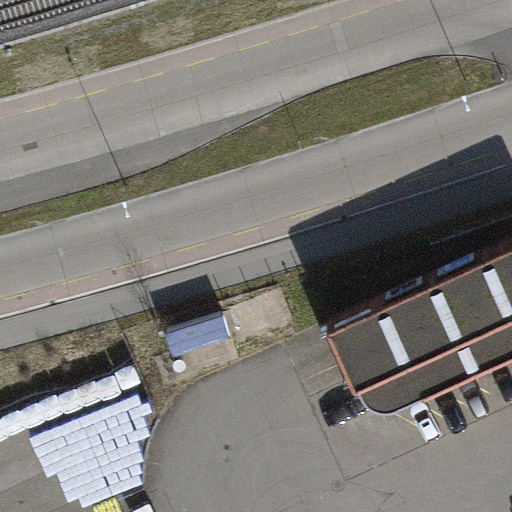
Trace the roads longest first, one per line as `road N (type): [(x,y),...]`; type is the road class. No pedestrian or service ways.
road 1 (primary): [(0,267),(511,109)]
road 2 (primary): [(458,0),(148,108),(0,147)]
